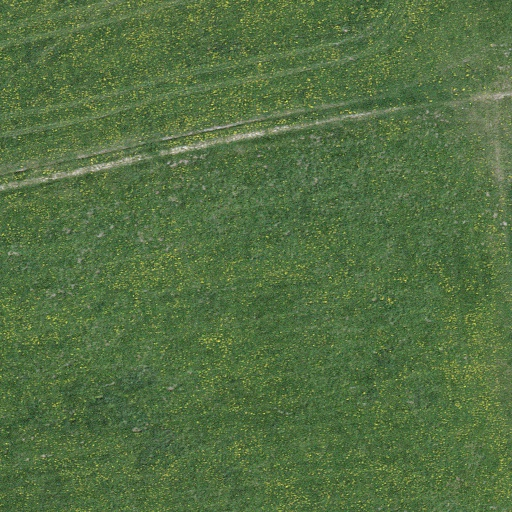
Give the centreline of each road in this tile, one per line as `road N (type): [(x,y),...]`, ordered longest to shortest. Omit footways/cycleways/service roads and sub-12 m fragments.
road 1 (track): [(0,181),(511,99)]
road 2 (track): [(492,101),(511,264)]
